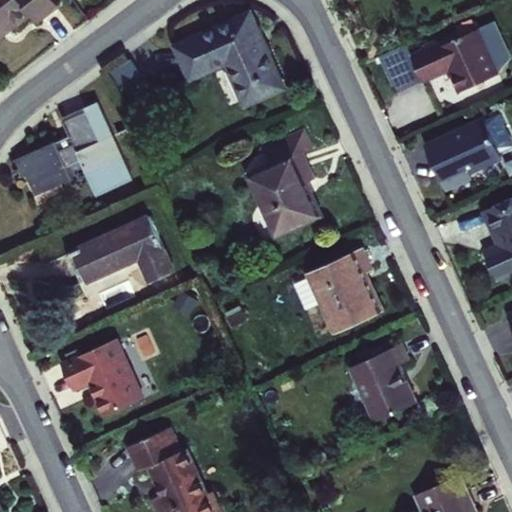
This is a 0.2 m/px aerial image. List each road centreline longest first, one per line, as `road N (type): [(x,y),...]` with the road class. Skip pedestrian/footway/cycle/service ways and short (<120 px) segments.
road 1 (residential): [(511,453),(305,0)]
road 2 (residential): [(155,0),(0,120)]
road 3 (residential): [(1,350),(75,511)]
